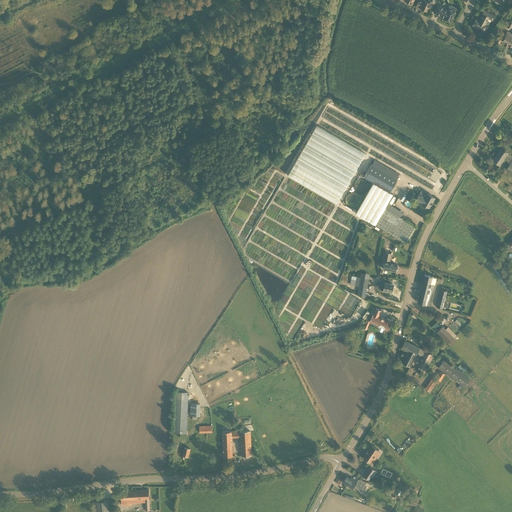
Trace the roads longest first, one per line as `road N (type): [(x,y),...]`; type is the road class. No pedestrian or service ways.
road 1 (tertiary): [(0,495),(232,476),(324,457),(340,463)]
road 2 (tertiary): [(340,463),(384,388),(417,261),(465,163)]
